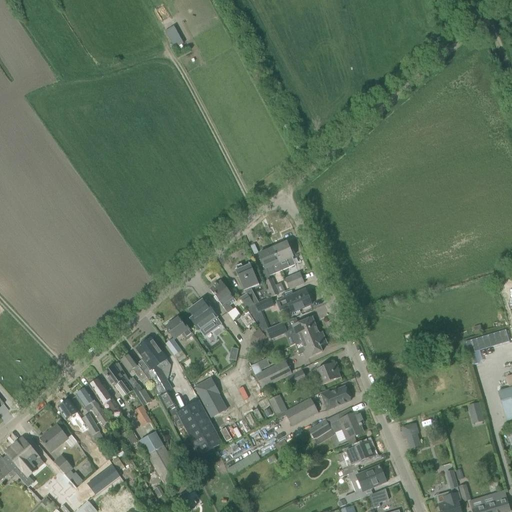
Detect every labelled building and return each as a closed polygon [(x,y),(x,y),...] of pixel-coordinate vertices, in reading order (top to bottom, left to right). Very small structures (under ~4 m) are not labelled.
[(173,27),(165,31),(173,49),(182,45),(173,27)] [(286,244),(273,249),(282,271),(295,265),(292,258),(293,258),(286,243),(286,244)] [(270,276),(275,274),(282,271),(273,249),(259,255),(259,254),(259,255),(265,270),(267,269),(270,276)] [(237,270),(235,271),(239,280),(244,291),(251,288),(259,285),(254,274),(250,265),(243,268),(241,264),(236,267),(237,270)] [(290,290),(295,288),(304,284),(299,273),(286,279),(290,290)] [(265,282),(271,298),(279,295),(273,279),(265,282)] [(213,287),(210,290),(215,297),(214,299),(217,303),(219,302),(228,314),(233,320),(238,316),(233,310),(230,306),(229,304),(235,300),(227,290),(221,282),(218,284),(217,283),(212,286),(213,287)] [(286,298),(276,303),(280,312),(290,308),(292,313),(311,305),(305,290),(286,298)] [(247,294),(240,299),(247,310),(254,305),(247,294)] [(271,298),(259,303),(255,305),(259,313),(274,306),(271,298)] [(202,301),(189,311),(194,317),(192,318),(190,320),(199,331),(206,325),(211,332),(221,326),(222,325),(218,319),(209,307),(207,307),(207,308),(202,301)] [(167,327),(166,328),(173,338),(181,332),(182,335),(186,340),(193,335),(187,327),(185,328),(184,326),(178,319),(177,320),(172,324),(170,322),(166,326),(167,327)] [(319,335),(312,319),(293,327),(296,334),(293,335),(292,337),(295,345),(302,342),(319,335)] [(283,323),(267,330),(267,331),(270,337),(271,340),(288,333),(287,331),(284,324),(283,323)] [(260,330),(252,336),(263,342),(267,338),(270,337),(267,331),(266,331),(262,333),(260,330)] [(464,340),(470,365),(477,363),(474,351),(509,342),(506,330),(464,340)] [(322,333),(319,335),(302,342),(295,345),(299,355),(304,353),(306,359),(322,353),(320,347),(321,347),(320,346),(326,343),(322,333)] [(144,344),(137,349),(152,371),(150,372),(149,373),(152,379),(149,381),(157,397),(158,397),(167,413),(172,410),(177,407),(174,402),(169,393),(173,390),(168,381),(166,379),(168,378),(170,366),(166,360),(167,360),(151,339),(150,340),(150,339),(149,339),(144,343),(143,343),(144,344)] [(174,355),(179,363),(186,358),(180,351),(173,340),(166,345),(174,355)] [(229,348),(228,359),(235,360),(237,349),(229,348)] [(146,378),(135,363),(129,355),(120,361),(129,373),(133,370),(141,382),(146,378)] [(286,361),(262,373),(257,364),(251,366),(263,390),(288,377),(292,375),(286,361)] [(319,387),(331,382),(341,378),(336,368),(334,364),(335,364),(334,363),(317,371),(320,380),(317,381),(319,387)] [(132,391),(126,383),(129,381),(118,364),(104,374),(114,387),(118,384),(127,395),(132,391)] [(307,381),(302,370),(292,375),(288,377),(293,388),(307,381)] [(142,391),(139,385),(134,378),(128,382),(133,389),(144,407),(151,402),(144,390),(142,391)] [(118,408),(104,388),(98,379),(89,386),(97,398),(98,398),(103,405),(106,402),(113,411),(118,408)] [(194,388),(211,419),(227,410),(210,379),(194,388)] [(85,388),(75,395),(81,404),(85,409),(88,413),(92,410),(97,417),(103,425),(108,422),(91,397),(85,388)] [(328,411),(351,401),(348,395),(348,393),(347,391),(346,389),(345,388),(330,394),(329,392),(321,395),(328,411)] [(511,388),(510,389),(499,393),(507,422),(511,420),(511,388)] [(274,416),(285,411),(278,395),(267,400),(274,416)] [(311,399),(284,414),(292,427),(318,413),(311,399)] [(80,429),(81,428),(84,433),(88,430),(85,425),(75,409),(69,401),(58,408),(67,421),(72,417),(80,429)] [(478,402),(467,405),(472,424),(483,420),(478,402)] [(217,437),(203,412),(199,403),(183,411),(178,414),(201,456),(221,445),(217,437)] [(152,423),(145,412),(135,418),(142,429),(152,423)] [(326,421),(309,431),(314,439),(333,428),(335,434),(343,431),(346,439),(347,440),(354,437),(363,433),(360,427),(362,426),(362,425),(364,424),(360,415),(358,415),(357,413),(348,417),(341,420),(338,415),(326,421)] [(82,419),(93,436),(100,432),(89,415),(82,419)] [(415,425),(402,429),(405,439),(418,434),(415,425)] [(51,452),(65,441),(71,448),(77,443),(72,436),(67,440),(62,433),(63,433),(57,426),(40,439),(51,453),(51,452)] [(122,434),(129,447),(138,442),(130,429),(122,434)] [(156,432),(139,441),(167,490),(183,480),(179,472),(156,432)] [(22,439),(5,453),(7,455),(19,469),(15,473),(16,475),(28,488),(34,483),(29,477),(24,471),(39,458),(22,439)] [(350,468),(336,474),(338,479),(359,471),(357,464),(375,457),(371,448),(369,449),(367,443),(358,447),(346,452),(352,466),(350,467),(350,468)] [(256,453),(225,467),(229,476),(260,462),(256,453)] [(55,463),(65,474),(77,488),(79,487),(78,486),(83,481),(76,473),(74,475),(71,471),(72,470),(61,457),(55,463)] [(118,458),(112,461),(119,472),(125,469),(118,458)] [(192,464),(179,472),(183,480),(196,472),(192,464)] [(0,481),(10,473),(13,471),(8,465),(0,471),(0,481)] [(112,466),(95,479),(103,490),(120,478),(112,466)] [(362,498),(359,492),(363,490),(363,491),(386,482),(379,467),(357,476),(358,479),(351,482),(356,493),(345,497),(348,504),(362,498)] [(452,501),(439,505),(440,511),(460,511),(459,506),(458,502),(461,501),(459,493),(460,493),(454,471),(446,474),(452,495),(451,495),(452,501)] [(470,501),(465,485),(459,487),(464,502),(470,501)] [(377,492),(371,494),(372,498),(375,507),(381,505),(380,502),(377,492)] [(485,506),(472,510),(473,511),(509,511),(510,511),(507,502),(506,500),(504,492),(487,497),(482,498),(484,504),(485,506)] [(185,493),(176,498),(184,511),(189,511),(194,509),(185,493)]
